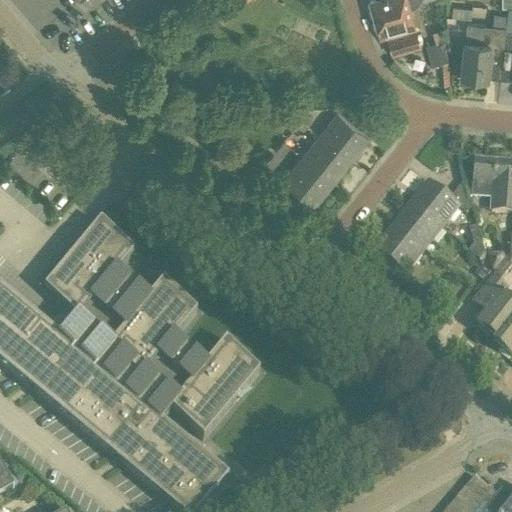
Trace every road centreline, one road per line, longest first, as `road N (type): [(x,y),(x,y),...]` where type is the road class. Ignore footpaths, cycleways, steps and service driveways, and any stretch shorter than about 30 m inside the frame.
road 1 (residential): [(308,275),(63,81)]
road 2 (residential): [(488,422),(308,275)]
road 3 (residential): [(308,275),(428,112)]
road 4 (residential): [(357,511),(462,449),(488,422)]
road 5 (residential): [(428,112),(399,96),(377,66),(352,0)]
road 6 (residential): [(63,81),(155,0)]
